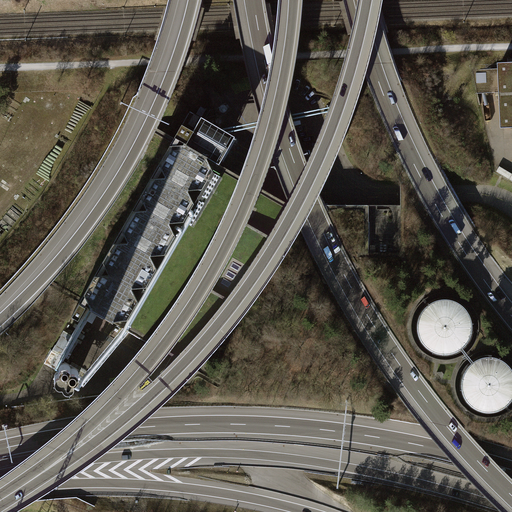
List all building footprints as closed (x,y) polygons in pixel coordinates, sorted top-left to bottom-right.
[(511,66),(501,67),(504,124),(511,123),(511,66)] [(188,145),(170,146),(160,163),(166,177),(151,177),(141,196),(147,209),(133,209),(122,228),(130,242),(115,241),(104,262),(111,275),(96,275),(85,294),(91,308),(112,321),(129,319),(140,300),(133,288),(147,287),(159,268),(152,256),(168,254),(178,237),(171,223),(186,222),(197,204),(190,191),(205,190),(215,171),(209,156),(188,145)] [(511,180),(511,173),(500,166),(496,172),(511,180)] [(401,253),(401,205),(369,205),(369,253),(401,253)] [(448,298),(440,299),(431,302),(424,308),(419,315),(417,325),(418,334),(422,342),(429,349),(437,353),(446,354),(455,352),(463,348),(468,342),(472,335),(473,327),(472,318),(469,311),(463,305),(456,300),(448,298)] [(480,357),(473,360),(467,366),(462,373),(460,381),(461,389),(464,397),(469,404),(475,409),(483,412),(492,412),(500,410),(507,406),(511,400),(511,367),(509,364),(503,359),(495,356),(488,355),(480,357)]
